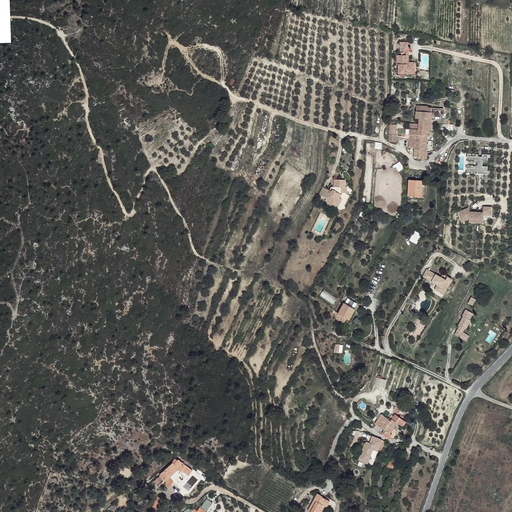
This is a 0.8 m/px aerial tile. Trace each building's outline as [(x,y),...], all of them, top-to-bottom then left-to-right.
[(400,51),(400,60),(405,60),(405,56),(409,56),(409,51),(400,51)] [(409,60),(406,60),(406,64),(406,71),(405,71),(405,73),(412,73),(412,77),(415,77),(415,71),(409,71),(409,60)] [(406,71),(406,64),(397,64),(397,74),(398,74),(398,82),(415,83),(415,77),(412,77),(412,73),(405,73),(405,71),(406,71)] [(419,119),(419,124),(431,125),(431,109),(427,108),(427,106),(420,106),(420,111),(416,111),(416,118),(419,119)] [(398,123),(391,122),(390,132),(389,138),(396,139),(397,133),(398,123)] [(419,124),(410,123),(410,129),(427,131),(431,131),(431,125),(419,124)] [(427,131),(410,129),(409,147),(414,148),(414,157),(418,157),(418,159),(426,159),(427,131)] [(478,155),(467,154),(466,173),(477,173),(477,171),(481,171),(481,174),(489,174),(489,171),(487,171),(487,167),(485,167),(485,162),(487,162),(487,158),(489,158),(490,155),(482,155),(482,157),(478,157),(478,155)] [(394,165),(398,172),(404,169),(400,162),(394,165)] [(346,181),(334,180),(333,187),(330,193),(326,200),(327,209),(336,205),(341,207),(338,214),(343,216),(347,212),(347,209),(352,194),(351,189),(345,188),(346,181)] [(421,180),(408,180),(407,196),(414,197),(414,193),(418,193),(421,180)] [(336,205),(327,209),(338,214),(341,207),(336,205)] [(469,208),(459,212),(463,221),(483,222),(483,214),(492,215),(492,207),(483,207),(483,212),(470,211),(469,208)] [(414,230),(409,241),(417,244),(422,233),(414,230)] [(452,279),(447,276),(445,279),(441,277),(427,269),(423,276),(426,278),(428,274),(432,276),(434,277),(437,279),(435,282),(437,284),(435,288),(444,293),(452,279)] [(432,276),(428,274),(426,278),(435,282),(437,279),(434,277),(432,276)] [(444,293),(435,288),(433,292),(442,297),(444,293)] [(358,303),(347,297),(336,318),(344,323),(346,318),(350,320),(355,309),(358,303)] [(466,318),(462,324),(463,324),(462,328),(458,337),(467,341),(469,336),(465,334),(467,330),(469,331),(473,322),(472,321),(475,315),(467,311),(464,317),(466,318)] [(334,352),(342,353),(342,345),(334,344),(334,352)] [(384,388),(386,380),(376,378),(374,386),(384,388)] [(382,413),(375,423),(384,430),(382,433),(389,438),(392,434),(390,433),(397,422),(402,426),(405,421),(396,414),(391,419),(382,413)] [(377,441),(373,449),(378,451),(379,449),(381,450),(385,441),(378,438),(377,441)] [(162,481),(166,485),(171,481),(168,478),(176,472),(179,473),(180,472),(187,476),(191,471),(176,461),(173,465),(171,464),(159,475),(163,480),(162,481)] [(308,511),(313,511),(318,495),(316,494),(306,510),(309,511),(308,511)] [(318,495),(313,511),(320,511),(323,508),(325,508),(329,503),(320,498),(321,497),(318,495)] [(159,503),(156,501),(152,507),(159,511),(159,509),(161,507),(163,503),(159,502),(159,503)] [(209,506),(211,503),(207,501),(201,508),(197,511),(196,511),(195,511),(193,511),(190,511),(189,509),(184,511),(204,511),(208,506),(209,506)]
